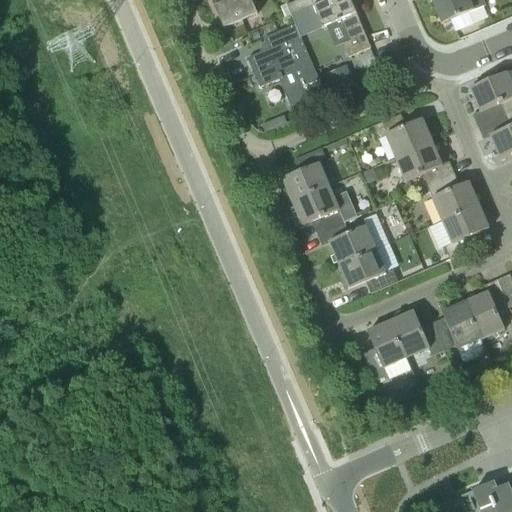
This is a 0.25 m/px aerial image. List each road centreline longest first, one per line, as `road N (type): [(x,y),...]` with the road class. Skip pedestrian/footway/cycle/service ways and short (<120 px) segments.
road 1 (residential): [(511,252),(331,324),(321,318),(264,188),(267,149)]
road 2 (residential): [(511,404),(333,482)]
road 3 (residential): [(267,149),(413,89),(436,65)]
road 4 (residential): [(181,0),(235,128),(267,149)]
road 5 (residential): [(484,180),(436,65)]
